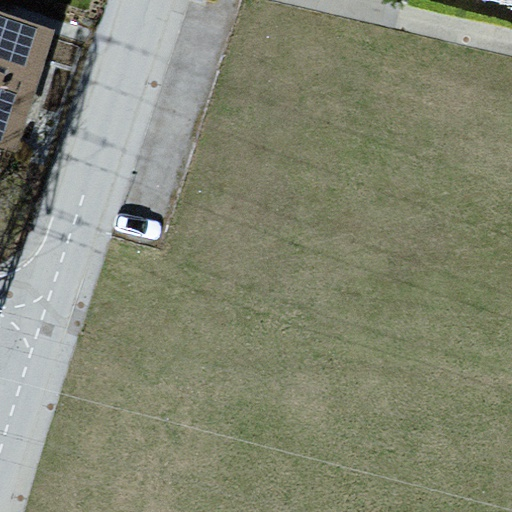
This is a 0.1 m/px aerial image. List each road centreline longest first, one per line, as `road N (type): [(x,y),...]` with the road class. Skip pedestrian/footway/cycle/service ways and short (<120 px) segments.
road 1 (residential): [(143,0),(41,311)]
road 2 (residential): [(41,311),(0,457)]
